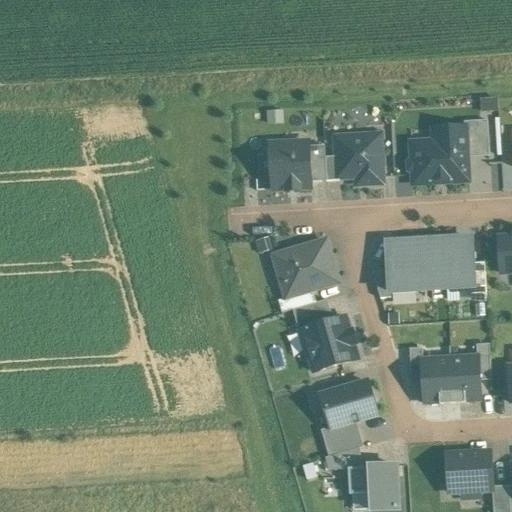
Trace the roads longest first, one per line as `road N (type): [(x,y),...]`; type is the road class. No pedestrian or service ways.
road 1 (residential): [(511,426),(427,431),(406,424),(346,218)]
road 2 (residential): [(346,218),(511,207)]
